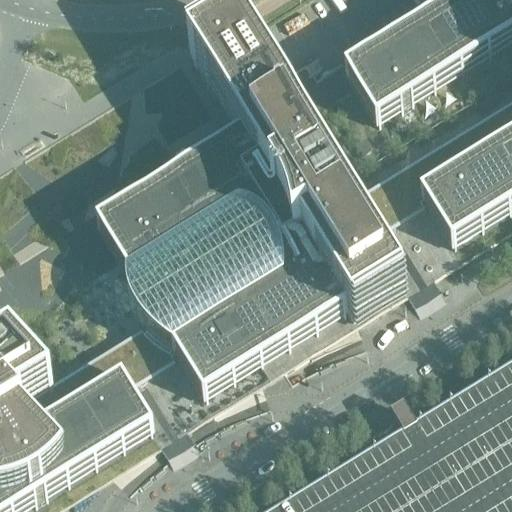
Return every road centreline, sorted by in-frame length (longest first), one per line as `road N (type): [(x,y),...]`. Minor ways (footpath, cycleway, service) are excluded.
road 1 (unclassified): [(162,511),(511,295)]
road 2 (tertiary): [(26,7),(105,19),(211,0)]
